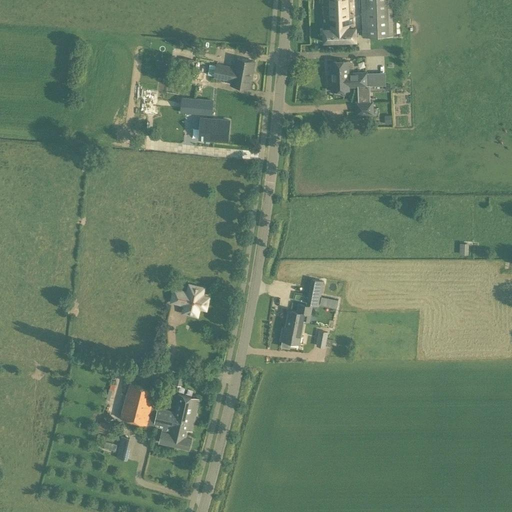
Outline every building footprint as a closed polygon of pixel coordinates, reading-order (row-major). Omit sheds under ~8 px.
[(323,28),(323,41),(356,40),(355,27),(353,27),(352,0),(324,0),(325,28),(323,28)] [(393,35),(391,0),(361,0),(363,36),(393,35)] [(250,87),(255,60),(235,57),(234,66),(216,63),(214,76),(231,79),(231,84),(250,87)] [(190,84),(194,60),(183,58),(178,82),(190,84)] [(331,60),(332,74),(331,74),(331,90),(349,89),(349,85),(358,85),(358,101),(355,101),(356,115),(374,114),(374,100),(371,100),(370,85),(367,85),(367,71),(357,71),(357,77),(348,77),(348,68),(351,68),(353,67),(353,62),(351,61),(348,61),(348,60),(331,60)] [(156,68),(166,69),(166,61),(156,61),(156,68)] [(138,114),(158,115),(160,76),(140,75),(138,114)] [(213,99),(182,96),(180,111),(212,114),(213,99)] [(203,127),(202,139),(225,141),(227,121),(200,118),(199,126),(203,127)] [(468,254),(469,243),(460,242),(459,254),(468,254)] [(318,305),(323,281),(311,278),(307,303),(318,305)] [(203,287),(189,284),(188,290),(185,292),(174,289),(171,301),(183,303),(184,306),(183,311),(197,315),(199,307),(205,308),(208,297),(201,295),(203,287)] [(320,304),(327,305),(329,297),(321,296),(320,304)] [(280,339),(282,340),(281,347),(290,348),(292,341),(299,343),(303,320),(308,321),(311,306),(299,303),(297,311),(290,310),(289,316),(287,316),(284,331),(282,331),(280,339)] [(319,330),(316,346),(325,347),(326,345),(332,346),(333,339),(327,338),(328,332),(319,330)] [(200,399),(178,393),(174,411),(158,407),(158,408),(152,406),(156,388),(130,381),(121,418),(163,428),(165,429),(167,419),(173,420),(173,417),(195,423),(200,399)] [(159,440),(189,448),(192,438),(187,437),(188,430),(193,431),(195,423),(173,417),(173,420),(167,419),(165,429),(163,428),(162,430),(161,430),(159,440)] [(99,428),(106,430),(108,423),(101,422),(99,428)] [(120,434),(116,456),(127,459),(131,437),(120,434)]
